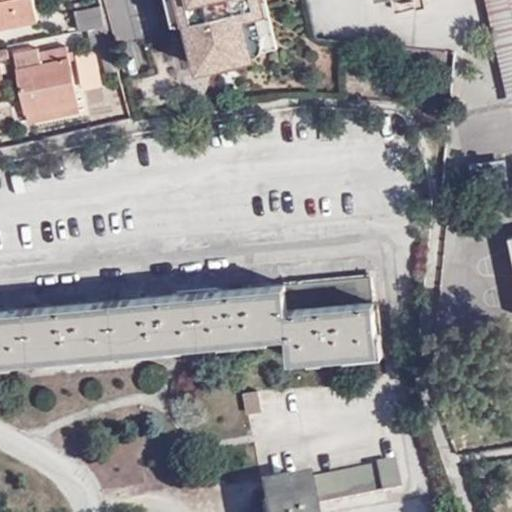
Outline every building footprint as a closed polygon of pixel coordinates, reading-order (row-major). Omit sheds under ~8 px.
[(0,0),(0,21),(40,12),(37,0),(0,0)] [(106,20),(100,0),(92,0),(81,3),(86,24),(90,23),(106,20)] [(182,17),(178,0),(166,0),(171,19),(182,17)] [(178,0),(182,17),(183,18),(184,18),(196,66),(274,47),(262,0),(178,0)] [(511,101),(511,0),(487,0),(507,102),(511,101)] [(111,41),(106,20),(90,23),(95,44),(100,43),(111,41)] [(106,67),(118,64),(111,41),(100,43),(106,67)] [(29,106),(81,95),(69,44),(43,50),(42,44),(18,50),(29,106)] [(1,58),(13,56),(11,45),(0,47),(0,87),(8,86),(1,58)] [(82,105),(81,95),(29,106),(32,116),(82,105)] [(511,105),(456,116),(462,152),(511,142),(511,105)] [(509,188),(505,157),(470,162),(474,193),(509,188)] [(373,279),(0,316),(0,365),(290,337),(292,361),(380,354),(373,279)] [(261,415),(259,397),(245,399),(248,418),(261,415)] [(403,492),(398,465),(268,492),(271,511),(322,511),(322,510),(403,492)]
